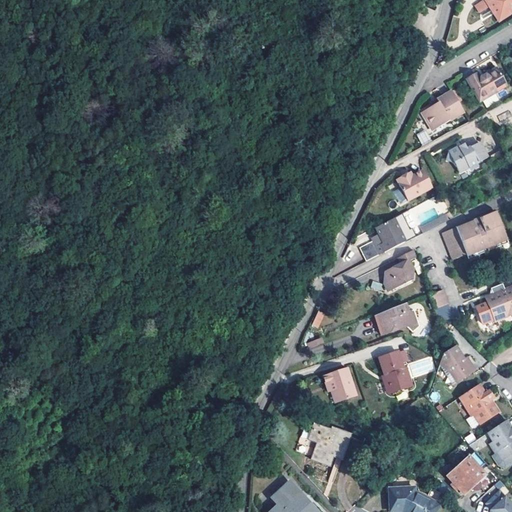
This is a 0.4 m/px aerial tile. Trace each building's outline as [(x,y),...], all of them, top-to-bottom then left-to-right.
[(511,13),(511,0),(483,0),(484,0),(475,5),(480,13),(489,8),(498,23),(511,13)] [(475,74),(465,80),(479,102),(505,88),(495,69),(482,77),(478,79),(475,74)] [(455,90),(452,92),(458,103),(461,101),(455,90)] [(452,92),(437,100),(439,103),(435,105),(432,108),(422,114),(433,131),(465,113),(458,103),(452,92)] [(497,115),(499,121),(511,117),(509,111),(497,115)] [(424,130),(416,134),(422,145),(430,141),(424,130)] [(484,160),(475,145),(462,151),(459,147),(457,148),(444,155),(441,164),(451,168),(455,176),(484,160)] [(406,180),(396,185),(406,202),(431,189),(421,169),(410,175),(411,177),(406,180)] [(452,261),(465,255),(504,237),(493,212),(440,235),(452,261)] [(381,253),(403,242),(411,237),(403,222),(395,226),(391,219),(373,229),(377,237),(380,244),(378,245),(375,239),(361,246),(368,260),(381,253)] [(504,237),(465,255),(468,261),(507,243),(504,237)] [(413,250),(397,258),(400,265),(383,274),(384,285),(387,292),(410,281),(411,271),(408,263),(416,259),(413,250)] [(511,311),(511,310),(505,293),(504,290),(502,285),(490,290),(492,295),(485,298),(487,303),(476,308),(482,324),(494,319),(495,321),(507,316),(506,314),(511,311)] [(428,295),(433,311),(448,306),(442,290),(428,295)] [(405,305),(374,317),(379,329),(385,327),(388,334),(407,327),(410,330),(419,327),(413,311),(407,313),(405,305)] [(311,326),(319,329),(325,314),(317,310),(311,326)] [(385,327),(379,329),(382,336),(388,334),(385,327)] [(321,337),(307,342),(311,354),(325,349),(321,337)] [(397,352),(379,358),(386,377),(386,378),(387,380),(384,382),(388,392),(392,394),(413,386),(406,368),(403,369),(401,364),(408,361),(404,350),(397,353),(397,352)] [(468,373),(464,368),(460,368),(457,363),(448,350),(441,355),(436,359),(435,368),(448,379),(451,386),(468,373)] [(412,377),(435,371),(431,357),(409,362),(412,377)] [(435,368),(435,369),(447,390),(451,386),(448,379),(435,368)] [(329,389),(330,393),(334,404),(354,397),(345,369),(321,378),(324,387),(328,386),(329,389)] [(480,384),(459,399),(472,418),(475,416),(482,426),(500,413),(492,402),(495,400),(490,392),(487,394),(480,384)] [(506,421),(470,447),(477,454),(489,445),(496,454),(498,453),(504,461),(511,454),(511,429),(511,430),(506,421)] [(363,444),(314,427),(309,441),(317,444),(311,461),(329,467),(333,458),(338,459),(356,465),(363,444)] [(468,444),(476,439),(472,433),(464,438),(468,444)] [(470,458),(449,477),(465,496),(476,486),(486,476),(470,458)] [(443,483),(437,489),(453,504),(458,498),(443,483)] [(289,484),(273,498),(279,505),(271,511),(318,511),(311,503),(308,505),(306,503),(289,484)] [(390,489),(391,511),(395,511),(408,511),(409,511),(437,511),(440,506),(416,493),(416,488),(390,489)] [(490,511),(511,511),(511,504),(500,492),(486,505),(491,511),(490,511)]
